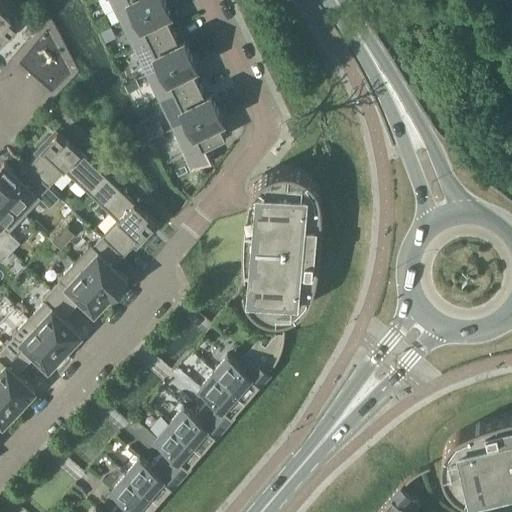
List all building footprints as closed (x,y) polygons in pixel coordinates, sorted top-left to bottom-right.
[(110,0),(121,20),(157,0),(110,0)] [(134,47),(174,26),(167,12),(170,11),(164,0),(157,0),(121,20),(134,47)] [(0,44),(7,37),(4,35),(6,32),(7,33),(14,26),(13,25),(15,23),(0,9),(0,44)] [(147,75),(190,51),(184,39),(181,41),(174,26),(134,47),(147,75)] [(161,102),(201,80),(194,67),(197,65),(190,51),(147,75),(161,102)] [(174,129),(217,106),(211,93),(208,94),(201,80),(161,102),(174,129)] [(217,106),(174,129),(193,167),(212,161),(205,146),(228,134),(220,119),(223,118),(217,106)] [(28,165),(50,185),(65,169),(91,193),(107,176),(60,131),(58,133),(57,132),(50,139),(51,140),(49,143),(46,140),(35,152),(38,154),(28,165)] [(0,190),(26,213),(41,197),(50,205),(59,195),(27,165),(18,175),(4,162),(0,166),(0,190)] [(301,169),(298,168),(296,168),(292,166),(290,166),(285,166),(281,166),(277,167),(271,169),(267,172),(265,173),(263,175),(261,176),(259,178),(258,180),(256,183),(255,185),(252,189),(252,192),(250,215),(244,282),(244,285),(244,287),(245,290),(246,292),(247,294),(248,296),(249,298),(250,300),(252,302),(253,304),(255,305),(257,307),(259,308),(261,310),(265,312),(267,313),(272,314),(277,315),(281,315),(286,314),(291,313),(295,311),(299,308),(301,307),(303,305),(305,304),(306,302),(308,300),(310,300),(310,295),(312,292),(313,290),(314,286),(315,283),(316,280),(316,277),(318,268),(319,263),(321,251),(321,244),(322,239),(322,232),(323,219),(322,214),(322,209),(322,204),(320,198),(319,190),(319,188),(318,186),(316,184),(315,182),(314,180),(312,178),(310,176),(309,174),(305,172),(301,169)] [(105,232),(126,252),(133,244),(136,247),(147,235),(144,233),(147,230),(148,231),(154,224),(153,223),(155,221),(107,176),(91,193),(117,219),(105,232)] [(0,239),(11,250),(19,241),(9,231),(26,213),(0,190),(0,239)] [(126,252),(105,232),(93,244),(92,243),(75,260),(111,295),(114,292),(116,294),(123,287),(121,285),(128,278),(114,265),(126,252)] [(0,258),(1,259),(11,250),(0,239),(0,258)] [(51,288),(72,308),(80,299),(94,312),(110,296),(111,296),(111,295),(75,260),(58,278),(59,280),(51,288)] [(72,308),(51,288),(42,298),(44,300),(29,317),(65,351),(82,333),(64,317),(72,308)] [(6,344),(27,364),(35,355),(49,368),(65,351),(29,317),(12,334),(14,335),(6,344)] [(215,368),(247,396),(271,368),(273,365),(275,363),(277,360),(278,357),(279,354),(281,351),(282,349),(283,345),(283,342),(284,339),(284,336),(285,333),(285,330),(285,327),(284,327),(284,330),(283,333),(283,336),(283,339),(282,342),(281,345),(280,348),(279,351),(278,354),(277,357),(275,359),(273,362),(272,365),(270,367),(268,370),(248,353),(240,363),(228,353),(215,368)] [(27,364),(6,344),(0,349),(0,388),(19,407),(36,389),(18,373),(27,364)] [(247,396),(215,368),(200,385),(212,395),(204,404),(225,422),(247,396)] [(0,421),(3,424),(19,407),(0,388),(0,421)] [(225,422),(204,404),(196,414),(184,404),(170,420),(203,447),(225,422)] [(511,411),(502,414),(490,417),(478,421),(473,423),(467,426),(461,428),(460,429),(458,431),(454,433),(450,437),(449,439),(448,441),(446,443),(445,445),(444,447),(443,449),(443,452),(442,454),(442,456),(442,459),(442,461),(442,463),(442,466),(443,468),(443,470),(444,473),(445,475),(446,477),(447,479),(448,481),(452,485),(455,488),(457,489),(459,491),(463,493),(468,494),(470,495),(472,495),(477,496),(480,496),(511,487),(511,411)] [(203,447),(170,420),(156,436),(168,446),(160,455),(181,473),(203,447)] [(181,473),(160,455),(152,465),(140,454),(126,471),(159,499),(181,473)] [(378,509),(381,511),(412,511),(420,502),(401,485),(409,477),(411,475),(414,473),(419,470),(421,468),(427,466),(429,465),(429,464),(424,466),(421,467),(418,469),(413,472),(411,474),(408,476),(400,484),(378,509)] [(147,511),(159,499),(126,471),(112,487),(124,497),(116,507),(122,511),(147,511)] [(415,475),(406,485),(416,493),(425,483),(415,475)]
